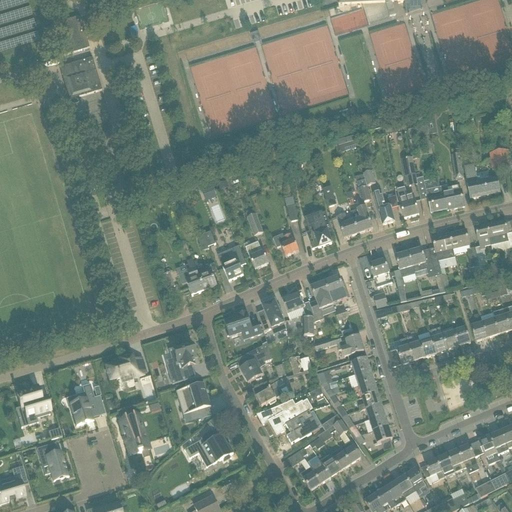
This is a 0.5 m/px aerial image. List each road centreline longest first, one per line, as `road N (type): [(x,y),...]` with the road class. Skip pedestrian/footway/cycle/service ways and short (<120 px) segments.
road 1 (residential): [(297,511),(222,378),(203,316)]
road 2 (residential): [(0,379),(203,316)]
road 3 (residential): [(348,253),(511,207)]
road 4 (residential): [(203,316),(348,253)]
road 5 (residential): [(348,253),(391,386)]
road 6 (residential): [(33,511),(106,488),(90,436)]
road 7 (residential): [(511,347),(391,386)]
